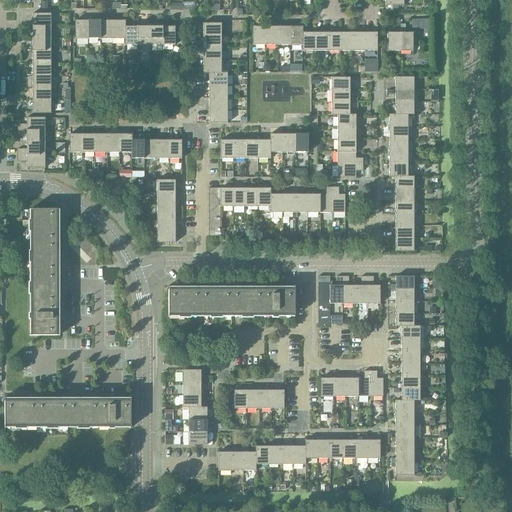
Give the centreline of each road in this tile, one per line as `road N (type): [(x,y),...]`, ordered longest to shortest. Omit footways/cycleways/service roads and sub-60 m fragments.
road 1 (unclassified): [(464,257),(473,241),(467,0)]
road 2 (track): [(464,257),(474,332),(476,493)]
road 3 (residential): [(134,270),(312,263)]
road 4 (tertiary): [(134,270),(109,232),(72,199),(0,181)]
road 5 (residential): [(0,157),(1,0)]
road 6 (residential): [(312,263),(464,257)]
road 7 (tertiary): [(147,511),(147,362)]
